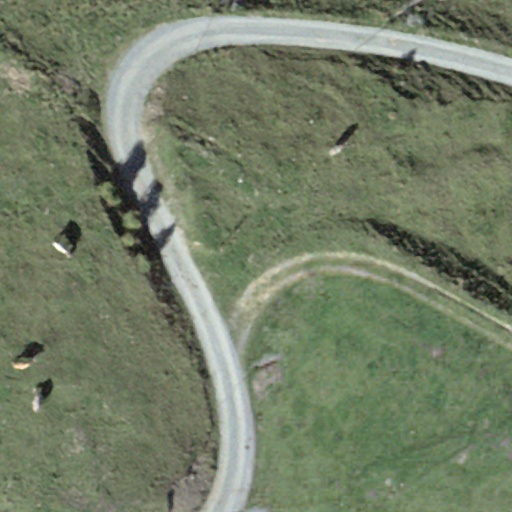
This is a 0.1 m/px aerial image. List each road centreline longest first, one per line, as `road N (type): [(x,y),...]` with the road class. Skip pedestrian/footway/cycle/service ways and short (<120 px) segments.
road 1 (track): [(223,373),(205,316),(137,177),(115,86),(137,43),(194,22),(291,16),(511,62)]
road 2 (track): [(511,328),(366,247),(274,261),(237,315),(223,373)]
road 3 (track): [(212,511),(233,434),(223,373)]
